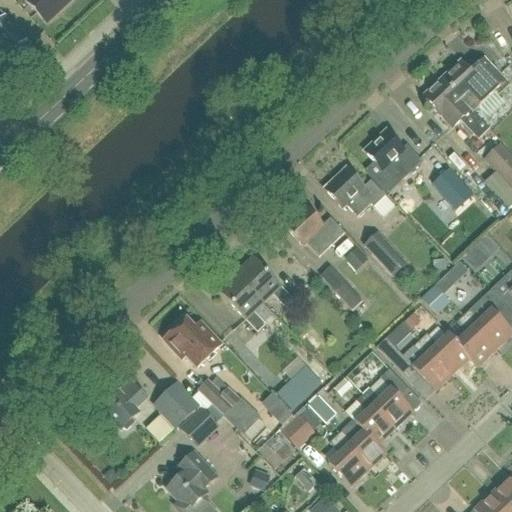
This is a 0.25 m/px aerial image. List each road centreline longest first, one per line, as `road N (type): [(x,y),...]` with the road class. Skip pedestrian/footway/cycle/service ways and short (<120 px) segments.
road 1 (residential): [(8,424),(464,0)]
road 2 (tertiary): [(0,158),(169,0)]
road 3 (residential): [(401,511),(511,406)]
road 4 (residential): [(93,511),(8,424)]
